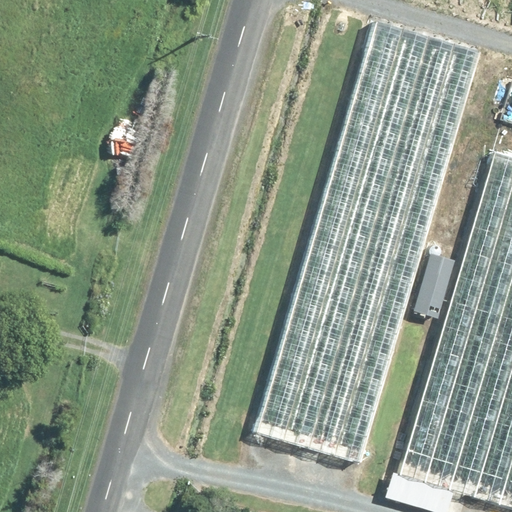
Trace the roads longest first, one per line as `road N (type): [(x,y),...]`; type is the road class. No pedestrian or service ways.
road 1 (unclassified): [(106,511),(258,0)]
road 2 (unknown): [(349,0),(511,48)]
